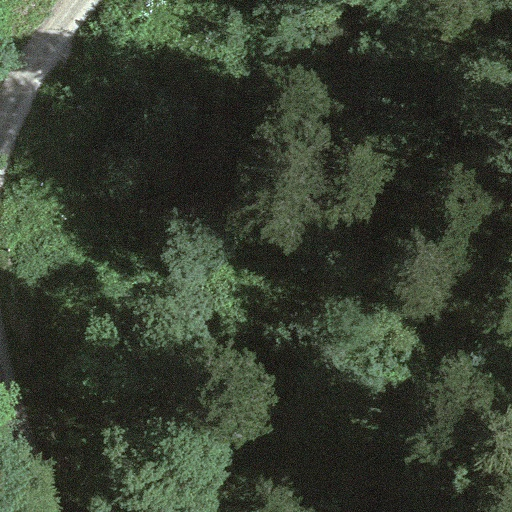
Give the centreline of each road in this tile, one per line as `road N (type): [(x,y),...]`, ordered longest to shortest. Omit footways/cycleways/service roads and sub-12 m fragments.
road 1 (track): [(0,249),(7,196),(155,0)]
road 2 (track): [(39,511),(0,361)]
